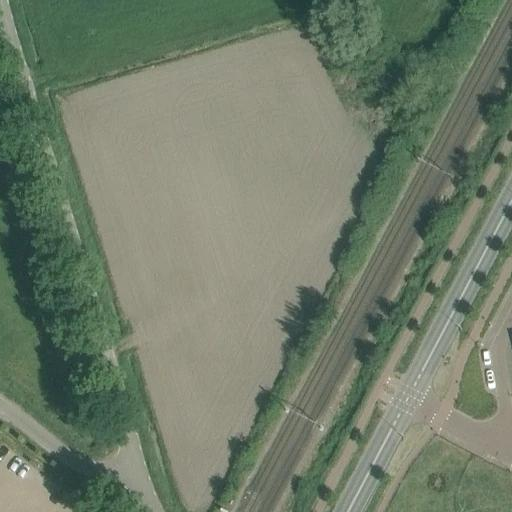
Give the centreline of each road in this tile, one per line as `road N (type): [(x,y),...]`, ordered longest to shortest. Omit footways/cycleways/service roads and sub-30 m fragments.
road 1 (unclassified): [(139,476),(0,4)]
road 2 (tertiary): [(405,399),(511,195)]
road 3 (residential): [(139,476),(68,457),(0,405)]
road 4 (residential): [(511,322),(497,355),(507,419),(496,443)]
road 5 (tertiary): [(347,511),(405,399)]
